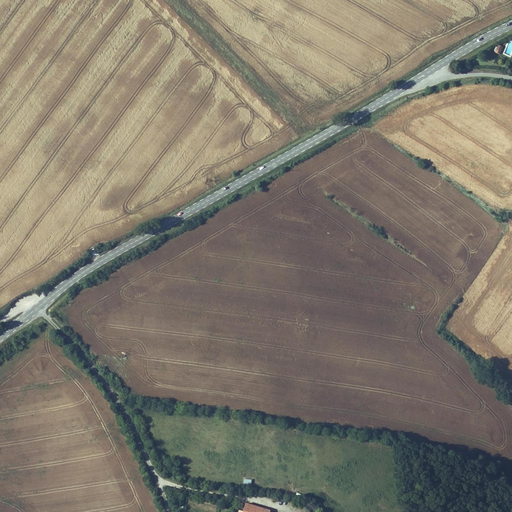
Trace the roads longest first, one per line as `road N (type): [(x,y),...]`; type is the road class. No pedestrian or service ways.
road 1 (tertiary): [(37,307),(114,252),(426,73)]
road 2 (unclassified): [(37,307),(117,400),(158,481)]
